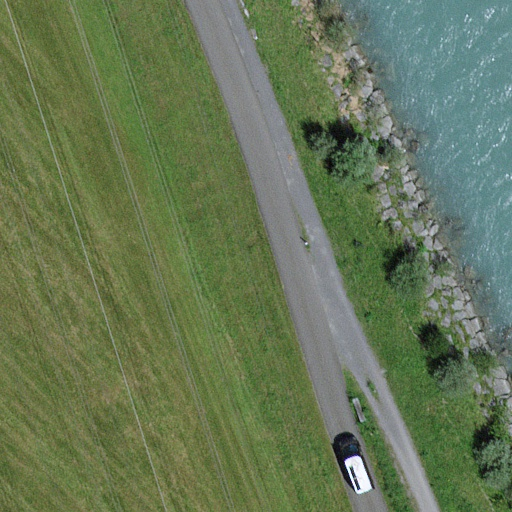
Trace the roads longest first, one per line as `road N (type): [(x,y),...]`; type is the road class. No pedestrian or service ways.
road 1 (track): [(304,298),(197,0)]
road 2 (track): [(375,511),(304,298)]
